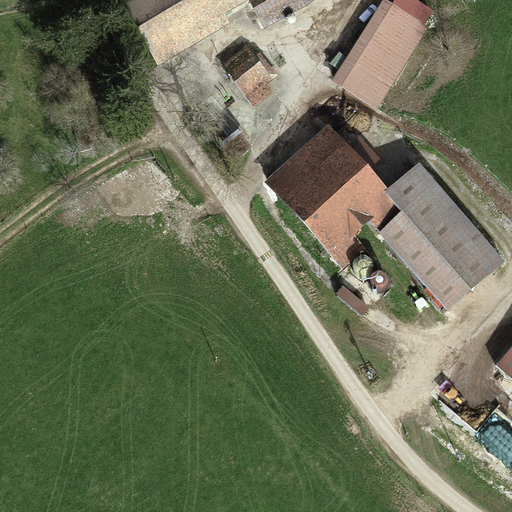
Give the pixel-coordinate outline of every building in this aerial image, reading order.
[(136,0),(125,7),(159,67),(226,29),(219,17),(248,0),(136,0)] [(249,0),(265,26),(310,0),(249,0)] [(382,5),(332,85),(370,109),(429,15),(405,0),(399,0),(392,12),(382,5)] [(241,54),(222,70),(253,108),(267,97),(258,87),(264,82),(241,54)] [(324,134),(264,186),(333,266),(393,214),(381,199),(324,134)] [(414,170),(381,199),(393,214),(398,218),(378,235),(448,315),(501,270),(414,170)]
